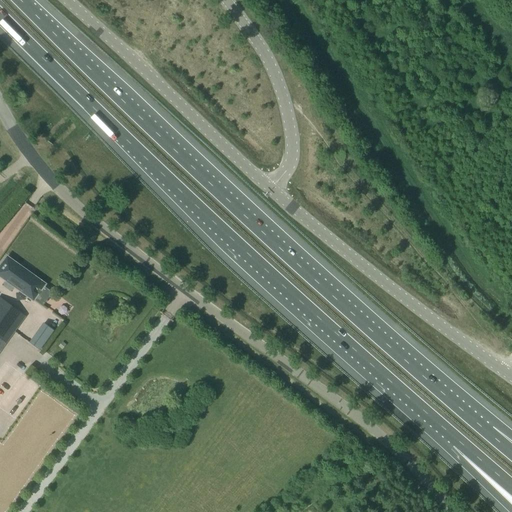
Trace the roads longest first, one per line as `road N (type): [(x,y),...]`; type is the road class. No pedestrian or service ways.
road 1 (motorway): [(487,432),(279,248),(20,0)]
road 2 (motorway): [(0,16),(459,441)]
road 3 (tertiary): [(451,511),(396,450),(67,198),(0,108)]
road 4 (tertiary): [(511,374),(436,323),(272,189)]
road 5 (tertiary): [(272,189),(65,0)]
road 6 (tertiary): [(272,189),(293,158),(273,64),(223,0)]
